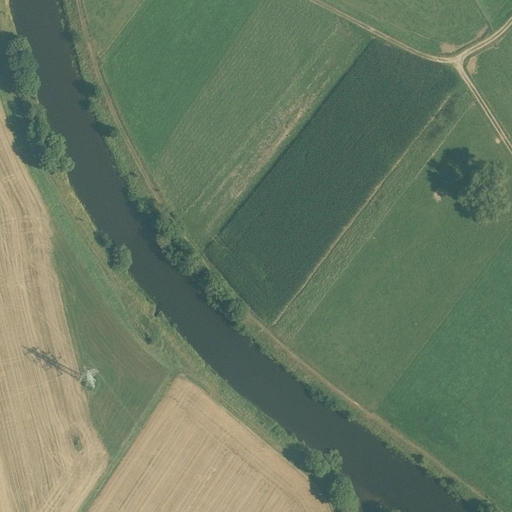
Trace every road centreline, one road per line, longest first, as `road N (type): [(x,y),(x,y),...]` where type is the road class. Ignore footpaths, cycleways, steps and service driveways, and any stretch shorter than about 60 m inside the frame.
road 1 (track): [(511,19),(456,60),(511,146)]
road 2 (track): [(94,511),(189,371)]
road 3 (track): [(314,0),(424,56),(456,60)]
